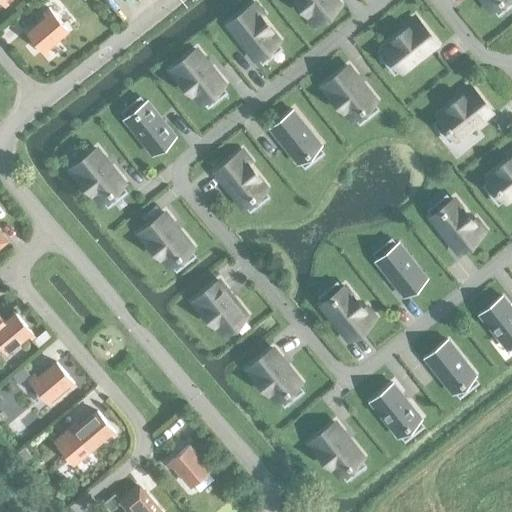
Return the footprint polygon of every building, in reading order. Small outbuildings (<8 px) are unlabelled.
[(336,0),(298,0),(315,21),(338,2),(336,0)] [(482,0),(490,8),(500,0),(482,0)] [(251,5),(227,24),(254,57),(278,38),(251,5)] [(46,14),(27,31),(42,49),(67,28),(48,7),(43,11),(46,14)] [(417,20),(384,46),(403,70),(436,43),(417,20)] [(196,49),(173,67),(199,101),(223,82),(196,49)] [(348,65),(324,84),(351,117),(374,99),(348,65)] [(472,88),(438,114),(457,138),(490,111),(472,88)] [(147,100),(124,119),(150,152),(174,133),(147,100)] [(293,109),(270,128),(296,161),(320,142),(293,109)] [(96,148),(73,167),(99,200),(123,181),(96,148)] [(238,153),(215,171),(241,205),(265,186),(238,153)] [(511,156),(488,176),(506,200),(511,194),(511,156)] [(454,198),(430,217),(457,250),(480,231),(454,198)] [(164,213),(141,231),(167,265),(191,246),(164,213)] [(399,242),(375,261),(402,294),(426,275),(399,242)] [(219,279),(195,298),(222,331),(245,313),(219,279)] [(344,285),(321,304),(347,337),(371,319),(344,285)] [(511,307),(502,295),(479,314),(506,347),(511,342),(511,307)] [(0,316),(0,343),(6,351),(30,330),(15,312),(4,321),(0,316)] [(448,338),(424,357),(451,390),(474,372),(448,338)] [(273,347),(249,366),(276,399),(299,381),(273,347)] [(34,373),(28,378),(47,400),(71,379),(56,361),(36,377),(34,373)] [(393,382),(370,401),(396,434),(420,416),(393,382)] [(72,430),(57,443),(72,461),(88,449),(112,428),(97,410),(78,426),(75,422),(70,427),(72,430)] [(335,421),(311,440),(338,473),(362,455),(335,421)] [(188,444),(170,459),(190,484),(212,465),(208,460),(205,463),(188,444)] [(139,485),(121,501),(130,511),(157,511),(160,510),(139,485)]
